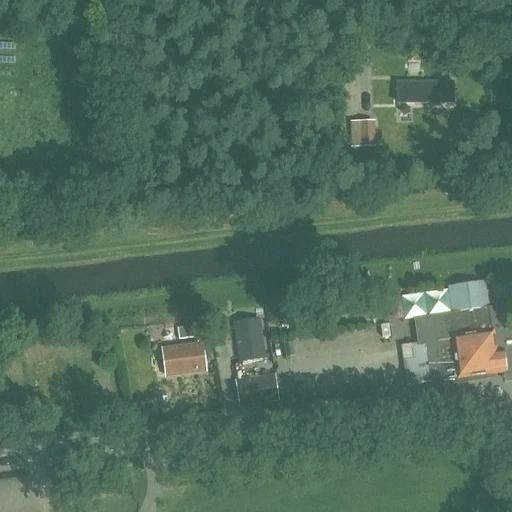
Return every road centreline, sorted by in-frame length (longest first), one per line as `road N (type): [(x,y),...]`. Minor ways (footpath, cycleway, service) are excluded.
road 1 (unclassified): [(0,462),(394,407),(511,420)]
road 2 (track): [(511,8),(346,0)]
